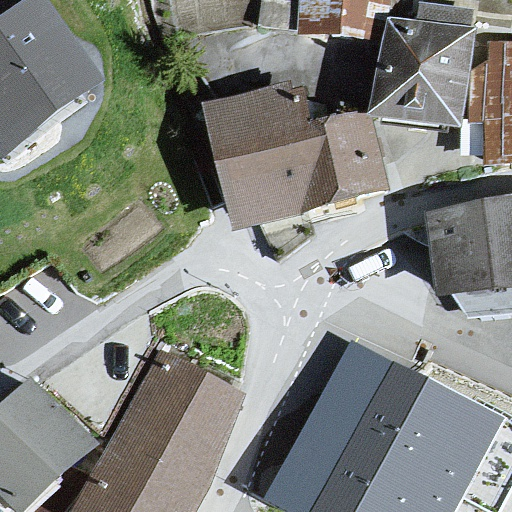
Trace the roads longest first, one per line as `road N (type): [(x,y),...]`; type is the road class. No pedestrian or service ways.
road 1 (residential): [(295,294),(205,264),(181,271),(0,388)]
road 2 (residential): [(295,294),(321,255),(387,216),(429,198),(511,187)]
road 3 (residential): [(206,511),(295,294)]
